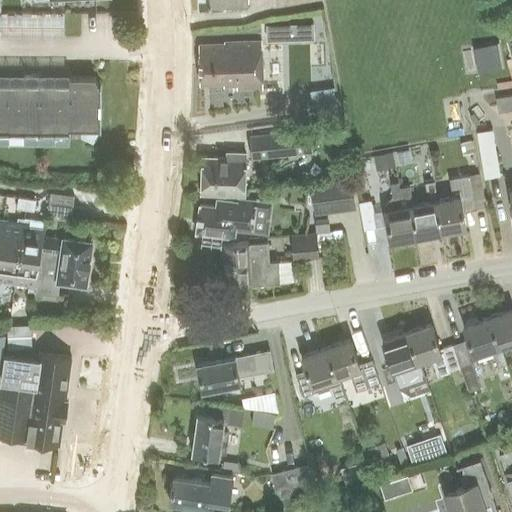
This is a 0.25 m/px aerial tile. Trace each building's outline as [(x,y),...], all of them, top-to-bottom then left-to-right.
[(199,0),(200,9),(225,8),(225,7),(249,6),(248,0),(199,0)] [(290,24),(267,24),(267,40),(291,40),(290,24)] [(237,89),(262,89),(260,41),(224,42),(224,44),(200,44),(201,83),(223,83),(224,86),(237,85),(237,89)] [(502,68),(497,43),(474,48),(478,72),(502,68)] [(95,77),(69,77),(69,83),(0,82),(0,131),(70,132),(70,129),(100,129),(101,86),(99,86),(95,77)] [(511,91),(496,94),(498,109),(511,106),(511,91)] [(311,128),(250,134),(252,158),(313,152),(311,128)] [(477,131),(484,177),(499,175),(492,129),(477,131)] [(408,148),(396,151),(399,162),(411,159),(408,148)] [(390,152),(374,155),(376,168),(393,165),(390,152)] [(244,195),(245,154),(227,153),(227,158),(203,157),(201,193),(244,195)] [(466,227),(463,211),(487,206),(480,172),(449,178),(453,198),(438,201),(435,201),(440,232),(466,227)] [(352,177),(311,182),(315,214),(356,209),(352,177)] [(428,203),(413,206),(410,206),(416,237),(440,232),(435,201),(438,201),(434,181),(424,183),(428,203)] [(399,188),(398,182),(391,184),(393,196),(384,205),(385,211),(390,242),(416,237),(410,206),(413,206),(409,186),(399,188)] [(72,217),(75,196),(51,193),(48,214),(72,217)] [(35,199),(18,197),(17,207),(34,209),(35,199)] [(256,203),(252,202),(238,201),(238,202),(216,199),(215,208),(199,206),(196,233),(234,238),(235,228),(253,231),(256,203)] [(376,227),(371,199),(359,202),(364,229),(376,227)] [(0,286),(1,287),(1,283),(28,287),(28,291),(35,292),(43,236),(44,224),(39,224),(39,227),(30,226),(31,219),(18,217),(17,224),(8,222),(8,219),(0,217),(0,286)] [(317,232),(317,233),(330,232),(328,218),(315,219),(316,232),(317,232)] [(317,232),(316,232),(291,234),(293,260),(319,258),(317,233),(317,232)] [(63,237),(63,239),(43,236),(35,292),(57,295),(59,281),(87,285),(93,241),(63,237)] [(256,283),(279,282),(278,261),(263,262),(262,243),(223,246),(225,286),(256,284),(256,283)] [(511,308),(488,317),(498,346),(501,345),(511,341),(511,308)] [(507,364),(501,345),(498,346),(488,317),(464,325),(474,355),(491,348),(498,367),(507,364)] [(417,361),(420,360),(432,356),(438,375),(461,367),(454,348),(441,352),(432,323),(407,332),(417,361)] [(32,347),(31,325),(8,326),(9,348),(32,347)] [(421,393),(430,390),(426,379),(420,360),(417,361),(407,332),(383,340),(388,356),(399,388),(412,396),(421,393)] [(351,338),(326,347),(336,376),(339,375),(350,371),(352,378),(357,390),(368,386),(380,382),(372,359),(359,363),(351,338)] [(464,378),(469,392),(481,388),(476,374),(472,363),(466,344),(454,348),(461,367),(464,378)] [(307,370),(296,373),(304,396),(315,392),(315,391),(332,385),(336,397),(345,394),(339,375),(336,376),(326,347),(302,355),(307,370)] [(270,351),(236,357),(236,356),(198,363),(202,390),(240,383),(239,375),(273,369),(270,351)] [(39,358),(6,354),(0,398),(0,434),(28,438),(27,440),(58,445),(62,419),(66,419),(66,417),(69,414),(70,407),(68,403),(69,401),(65,400),(67,387),(68,387),(72,356),(40,352),(39,358)] [(192,452),(218,456),(219,456),(220,451),(226,452),(228,434),(222,433),(224,422),(242,425),(244,411),(215,407),(213,416),(198,414),(192,452)] [(258,410),(257,413),(259,425),(271,428),(275,414),(258,410)] [(421,438),(408,443),(414,462),(428,457),(421,438)] [(368,447),(375,468),(391,463),(384,442),(368,447)] [(511,499),(511,449),(497,454),(511,499)] [(238,462),(224,460),(223,469),(237,471),(238,462)] [(444,492),(443,493),(449,511),(495,511),(478,460),(461,466),(461,488),(445,494),(444,492)] [(296,467),(302,492),(315,489),(309,464),(296,467)] [(284,470),(290,495),(302,492),(296,467),(284,470)] [(290,495),(284,470),(271,473),(278,498),(290,495)] [(212,473),(211,482),(174,476),(169,502),(208,508),(209,499),(229,503),(233,476),(212,473)] [(393,479),(381,483),(385,498),(398,494),(393,479)]
